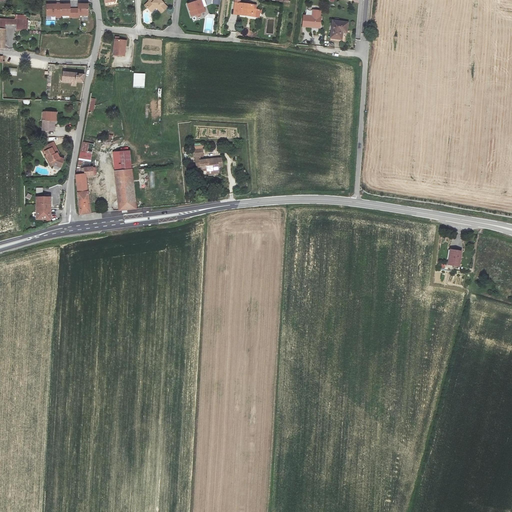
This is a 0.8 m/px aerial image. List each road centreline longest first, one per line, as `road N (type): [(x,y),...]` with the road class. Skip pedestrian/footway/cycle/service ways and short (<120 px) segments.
road 1 (secondary): [(69,228),(269,200),(356,202)]
road 2 (unclassified): [(69,228),(92,63)]
road 3 (secondary): [(356,202),(511,229)]
road 4 (residential): [(365,54),(356,202)]
